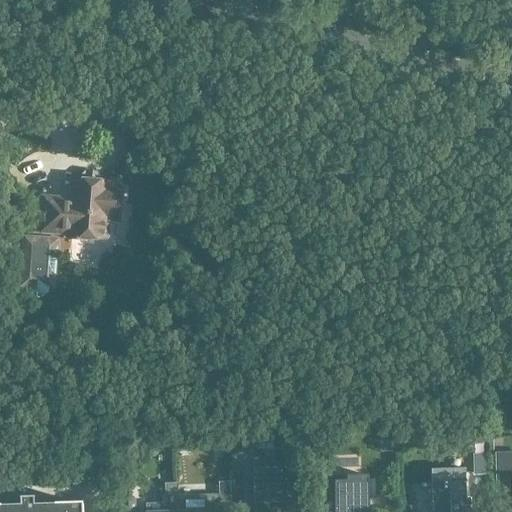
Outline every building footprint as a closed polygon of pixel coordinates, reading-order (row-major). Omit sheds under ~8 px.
[(108,183),(99,183),(95,178),(87,178),(83,181),(74,181),(72,203),(46,201),(43,230),(70,232),(69,237),(104,240),(106,214),(119,215),(121,190),(108,188),(108,183)] [(31,300),(34,301),(38,301),(40,301),(43,300),(46,298),(47,295),(49,292),(49,287),(51,288),(55,240),(25,238),(22,285),(24,285),(24,290),(25,294),(28,298),(31,300)] [(511,495),(511,452),(496,453),(497,496),(511,495)] [(285,467),(251,468),(252,503),(253,503),(253,511),(285,511),(280,511),(280,502),(286,502),(285,467)] [(431,511),(465,511),(464,470),(430,471),(431,511)] [(242,511),(241,471),(228,472),(229,511),(242,511)] [(333,499),(321,499),(321,511),(366,511),(366,476),(333,477),(333,499)] [(175,511),(174,500),(176,500),(175,483),(165,483),(166,496),(163,496),(163,503),(146,504),(146,511),(175,511)] [(175,511),(218,511),(217,485),(201,486),(202,500),(176,500),(174,500),(175,511)] [(380,497),(380,511),(393,511),(393,497),(380,497)] [(0,511),(80,511),(81,504),(33,505),(32,498),(18,498),(18,506),(0,506),(0,511)] [(122,499),(121,511),(135,511),(136,499),(122,499)]
